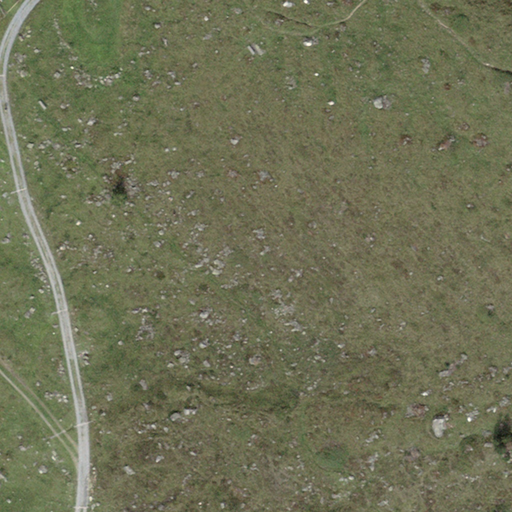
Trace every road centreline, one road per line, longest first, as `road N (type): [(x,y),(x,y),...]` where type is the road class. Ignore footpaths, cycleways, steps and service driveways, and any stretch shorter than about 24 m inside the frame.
road 1 (track): [(81,511),(81,415),(71,353),(25,204),(1,75),(10,34),(34,0)]
road 2 (track): [(83,467),(0,364)]
